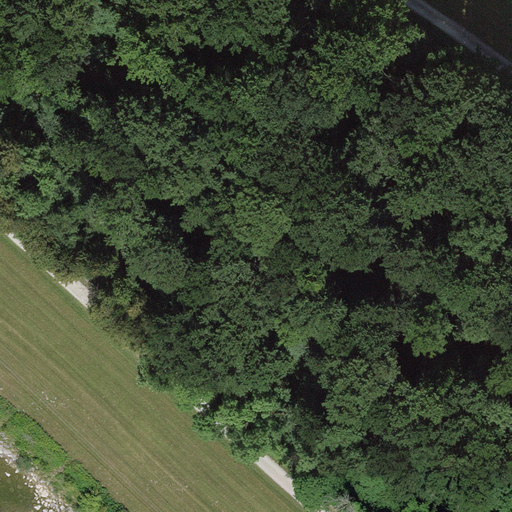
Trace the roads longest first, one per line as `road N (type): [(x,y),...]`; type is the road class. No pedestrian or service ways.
road 1 (track): [(0,215),(323,511)]
road 2 (track): [(511,71),(408,0)]
